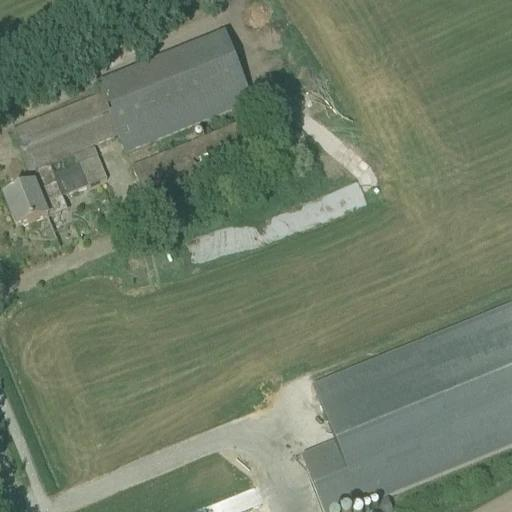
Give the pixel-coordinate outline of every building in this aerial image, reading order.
[(101,98),(12,134),(28,175),(33,173),(41,191),(36,193),(33,187),(13,195),(12,193),(10,193),(11,196),(3,199),(16,231),(45,220),(46,222),(59,217),(53,203),(106,182),(92,149),(118,138),(124,155),(246,107),(219,40),(97,89),(101,98)] [(131,168),(146,206),(264,159),(249,121),(131,168)] [(114,214),(104,219),(106,224),(116,220),(114,214)] [(511,307),(314,388),(336,444),(300,459),(321,511),(360,511),(511,450),(511,307)] [(264,511),(257,489),(191,511),(264,511)]
